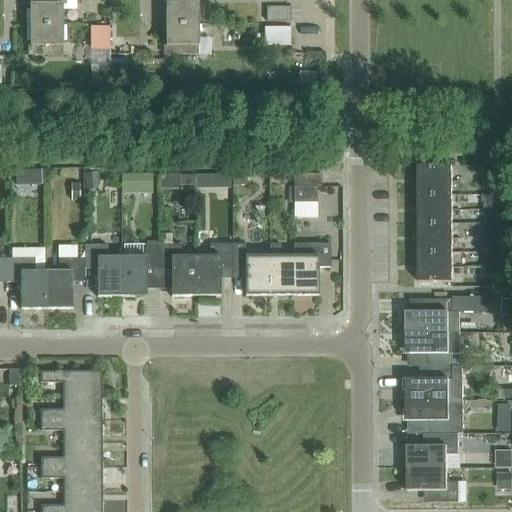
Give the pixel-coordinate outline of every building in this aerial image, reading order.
[(62,26),(62,4),(66,4),(66,0),(30,0),(30,5),(29,5),(29,26),(62,26)] [(190,4),(190,0),(165,0),(166,4),(165,4),(165,25),(197,25),(197,4),(190,4)] [(289,7),(265,7),(266,21),(290,21),(289,7)] [(198,55),(198,46),(197,25),(165,25),(165,46),(166,46),(166,55),(198,55)] [(62,26),(29,26),(29,47),(30,47),(30,55),(54,55),(54,46),(62,46),(62,26)] [(108,26),(93,26),(93,36),(108,36),(108,26)] [(289,27),(263,27),(263,46),(289,46),(289,27)] [(417,182),(452,182),(452,167),(417,167),(417,182)] [(292,187),(321,187),(320,175),(292,175),(292,187)] [(417,197),(452,196),(452,182),(417,182),(417,197)] [(293,204),(316,204),(316,188),(293,188),(293,204)] [(417,211),(452,211),(452,196),(417,197),(417,211)] [(418,225),(452,225),(452,211),(417,211),(418,225)] [(418,240),(452,240),(452,225),(418,225),(418,240)] [(153,238),(168,238),(167,226),(152,226),(153,238)] [(81,252),(80,238),(53,239),(54,252),(81,252)] [(14,255),(41,254),(41,240),(14,241),(14,255)] [(418,254),(452,254),(452,240),(418,240),(418,254)] [(219,270),(232,269),(231,245),(208,246),(208,258),(195,258),(195,298),(220,298),(219,270)] [(269,297),(269,257),(244,257),(244,245),(231,245),(232,269),(244,269),(244,297),(269,297)] [(293,297),(293,257),(280,257),(280,245),(269,245),(269,257),(269,297),(293,297)] [(317,245),(292,245),(293,257),(293,297),(317,297),(317,269),(330,269),(329,245),(317,245)] [(121,258),(106,258),(106,246),(84,247),(84,259),(84,270),(96,270),(96,298),(121,298),(121,258)] [(145,270),(158,270),(158,246),(145,246),(145,258),(121,258),(121,298),(146,298),(145,270)] [(195,298),(195,258),(181,258),(180,246),(158,246),(158,270),(170,270),(170,298),(195,298)] [(418,268),(452,268),(452,254),(418,254),(418,268)] [(84,283),(84,270),(84,259),(58,259),(58,272),(46,272),(46,311),(72,310),(72,283),(84,283)] [(46,311),(46,272),(34,272),(34,260),(8,260),(8,284),(20,284),(20,311),(46,311)] [(452,268),(418,268),(418,284),(453,283),(452,268)] [(447,334),(447,314),(452,314),(452,300),(428,301),(428,314),(406,314),(407,334),(447,334)] [(452,355),(459,355),(459,334),(447,334),(407,334),(407,355),(428,355),(428,368),(452,368),(452,355)] [(500,364),(500,383),(510,383),(509,363),(500,364)] [(463,368),(452,368),(428,368),(428,381),(407,381),(407,402),(447,402),(463,401),(463,368)] [(21,370),(8,370),(8,387),(21,387),(21,370)] [(62,397),(101,397),(100,372),(39,373),(40,384),(62,384),(62,397)] [(40,422),(101,421),(101,397),(62,397),(62,411),(40,411),(40,422)] [(463,401),(447,402),(407,402),(407,423),(428,423),(428,435),(458,435),(463,435),(463,401)] [(62,445),(101,445),(101,421),(40,422),(40,432),(62,432),(62,445)] [(407,470),(447,469),(447,456),(458,456),(458,435),(430,435),(430,447),(407,447),(407,470)] [(40,470),(101,469),(101,445),(62,445),(63,458),(40,459),(40,470)] [(63,493),(102,493),(101,469),(40,470),(40,480),(63,480),(63,493)] [(430,504),(458,504),(458,483),(447,483),(447,469),(407,470),(407,492),(430,492),(430,504)] [(40,511),(101,511),(102,493),(63,493),(63,506),(41,507),(40,511)]
